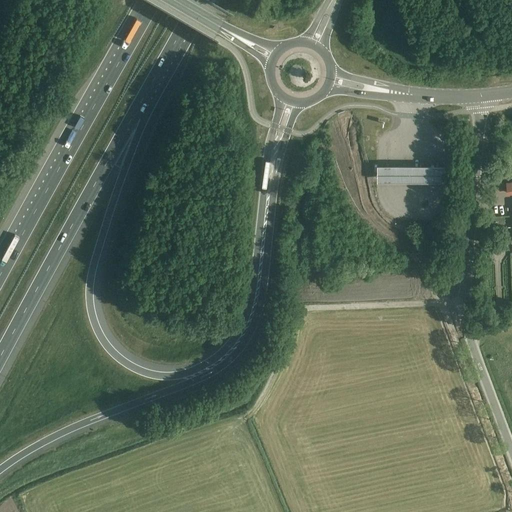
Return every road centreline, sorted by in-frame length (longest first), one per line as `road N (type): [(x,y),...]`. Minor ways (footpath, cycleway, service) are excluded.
road 1 (motorway): [(279,95),(246,320),(219,357),(172,376),(129,365),(107,346),(91,308),(133,114)]
road 2 (motorway): [(0,473),(29,452),(234,359),(255,329),(276,172),(300,103)]
road 3 (unclassified): [(511,451),(470,342),(464,304),(480,96)]
road 4 (motorway): [(155,0),(0,275)]
road 5 (motorway): [(0,362),(133,114)]
road 6 (track): [(464,302),(298,313),(247,415)]
road 7 (motorway): [(133,114),(199,0)]
